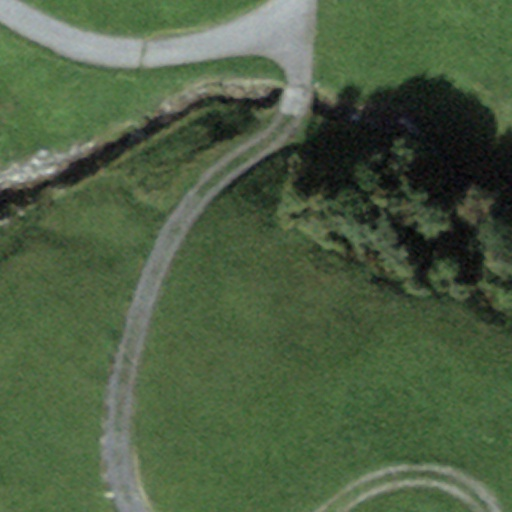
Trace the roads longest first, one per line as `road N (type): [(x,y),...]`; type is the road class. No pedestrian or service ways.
road 1 (track): [(280,19),(295,62),(289,119),(210,183),(149,285),(119,411),(122,475),(134,511)]
road 2 (track): [(0,9),(71,46),(166,54),(265,27),(296,0)]
road 3 (track): [(331,511),(404,474),(463,486),(488,511)]
